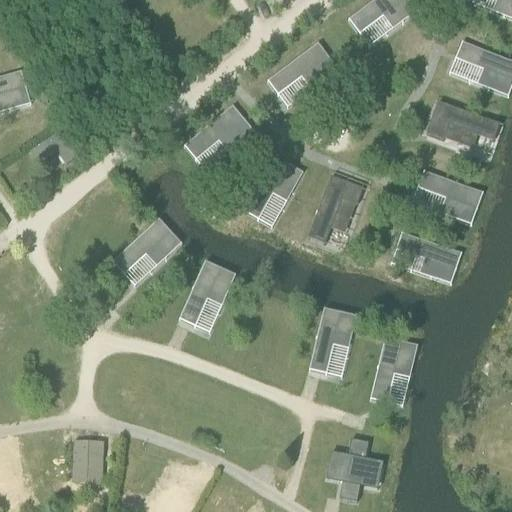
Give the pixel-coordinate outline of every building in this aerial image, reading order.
[(385,18),(409,0),(379,0),(349,23),(359,38),(385,18)] [(304,79),(329,60),(318,46),(267,84),(278,99),(304,79)] [(511,65),(462,46),(456,62),(485,74),(511,85),(511,65)] [(0,99),(27,92),(22,75),(0,81),(0,99)] [(449,130),(494,147),(500,130),(439,107),(427,139),(444,145),(449,130)] [(220,144),(244,123),(233,110),(184,150),(195,164),(220,144)] [(58,135),(32,151),(47,177),(74,161),(58,135)] [(274,196),(289,168),(274,160),(243,216),(258,224),(274,196)] [(424,175),(418,192),(448,203),(478,214),(484,197),(424,175)] [(358,209),(364,192),(332,180),(309,241),(326,248),(343,204),(358,209)] [(148,257),(167,240),(172,236),(160,223),(155,226),(113,266),(125,279),(148,257)] [(402,237),(396,254),(457,275),(462,258),(402,237)] [(209,301),(219,279),(222,272),(206,265),(203,271),(180,323),(196,330),(209,301)] [(335,347),(342,317),(342,316),(325,311),(324,313),(310,374),(327,378),(335,347)] [(396,376),(403,345),(386,341),(371,403),(388,407),(396,376)] [(72,443),(72,486),(102,486),(103,444),(72,443)] [(328,474),(345,477),(340,502),(357,506),(360,490),(362,490),(367,464),(365,463),(369,447),(351,444),(348,460),(332,456),(328,474)] [(0,478),(18,474),(13,450),(0,453),(0,478)] [(157,500),(188,510),(200,470),(170,460),(157,500)] [(245,511),(249,509),(224,488),(204,511),(245,511)] [(158,502),(156,509),(163,511),(185,511),(186,511),(158,502)]
